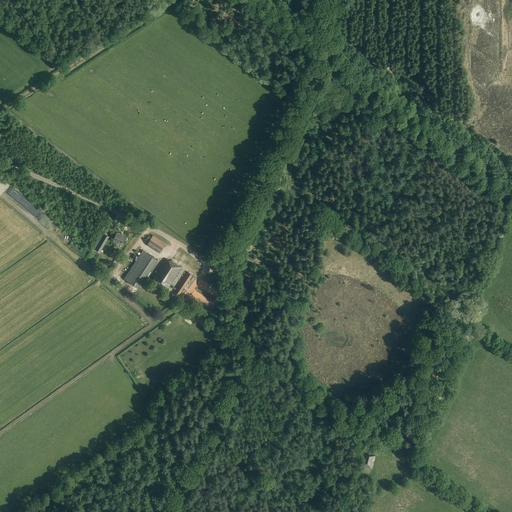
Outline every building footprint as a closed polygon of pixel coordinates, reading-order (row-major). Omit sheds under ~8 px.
[(124,244),(127,237),(116,232),(113,239),(114,239),(113,242),(118,244),(119,241),(124,244)] [(109,236),(104,233),(95,249),(100,252),(109,236)] [(153,235),(147,245),(159,253),(165,244),(153,235)] [(124,278),(139,289),(158,260),(143,250),(124,278)] [(308,257),(311,261),(317,256),(314,252),(308,257)] [(157,275),(153,280),(164,287),(167,289),(170,285),(182,267),(180,266),(171,260),(170,261),(166,258),(156,274),(157,275)] [(192,276),(193,275),(188,272),(176,289),(173,293),(177,296),(178,296),(183,289),(184,287),(185,287),(192,276)] [(371,469),(375,456),(364,453),(360,465),(371,469)]
